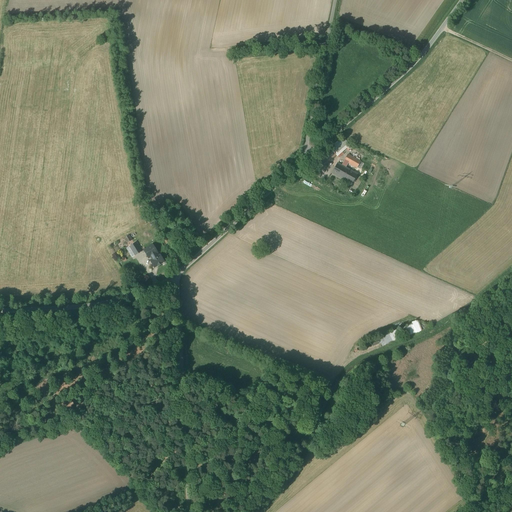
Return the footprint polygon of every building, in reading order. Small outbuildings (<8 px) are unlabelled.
[(336,138),(312,161),(320,168),(344,146),(336,138)] [(365,156),(349,150),(340,165),(335,161),(325,174),(351,190),(357,180),(358,169),(365,156)] [(123,238),(126,243),(132,240),(129,234),(123,238)] [(142,252),(136,243),(129,247),(134,255),(135,256),(142,252)] [(145,251),(154,267),(162,262),(153,246),(145,251)] [(134,255),(124,261),(131,273),(141,267),(135,256),(134,255)]
